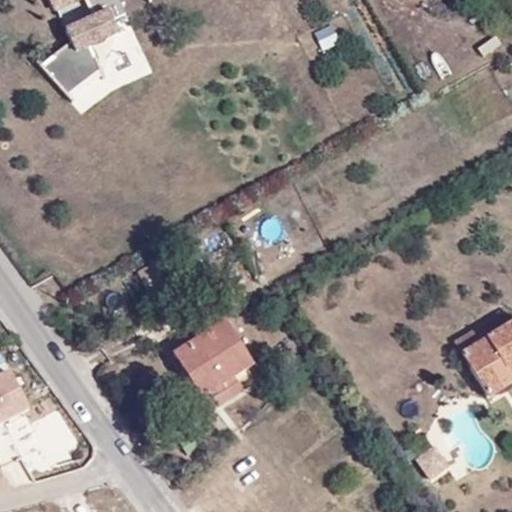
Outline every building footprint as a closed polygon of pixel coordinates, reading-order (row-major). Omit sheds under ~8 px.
[(118,34),(108,13),(65,32),(76,53),(118,34)] [(137,273),(148,294),(179,276),(182,274),(170,254),(137,273)] [(179,276),(148,294),(152,301),(178,287),(179,276)] [(253,366),(224,321),(171,355),(199,401),(253,366)] [(511,322),(460,354),(479,386),(507,369),(511,366),(511,322)] [(0,420),(28,406),(8,369),(0,373),(0,420)] [(511,377),(507,369),(479,386),(487,398),(511,382),(511,377)] [(426,483),(449,465),(435,447),(411,463),(426,483)]
